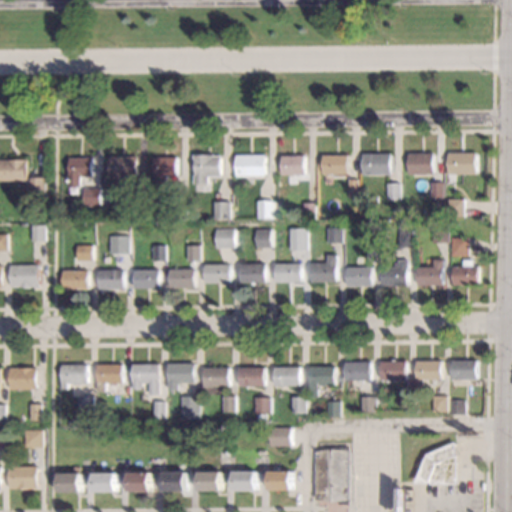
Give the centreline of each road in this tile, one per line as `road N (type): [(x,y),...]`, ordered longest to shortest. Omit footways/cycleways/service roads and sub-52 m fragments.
road 1 (tertiary): [(509,0),(501,511)]
road 2 (residential): [(511,322),(0,329)]
road 3 (residential): [(511,57),(0,61)]
road 4 (residential): [(0,122),(511,119)]
